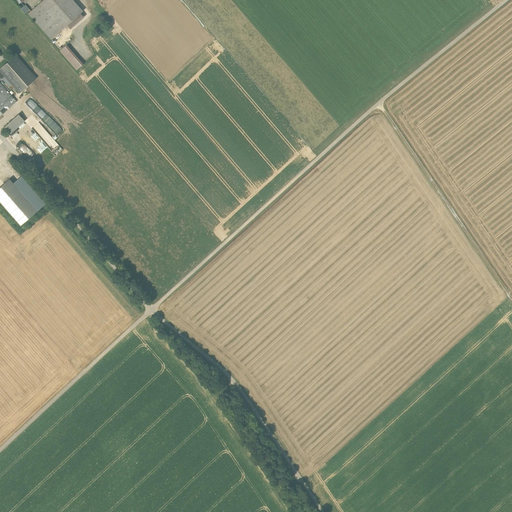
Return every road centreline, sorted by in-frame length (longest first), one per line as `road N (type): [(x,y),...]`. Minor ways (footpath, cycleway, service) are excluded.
road 1 (track): [(504,0),(360,115),(149,308)]
road 2 (track): [(149,308),(236,383),(325,511)]
road 3 (track): [(377,101),(511,300)]
road 4 (track): [(0,136),(149,308)]
road 5 (track): [(149,308),(0,448)]
